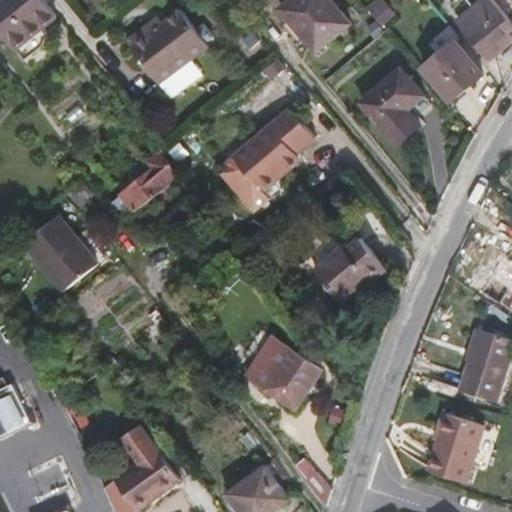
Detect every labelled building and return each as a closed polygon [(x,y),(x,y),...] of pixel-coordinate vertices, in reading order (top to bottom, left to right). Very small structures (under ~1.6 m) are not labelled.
[(59,17),(45,0),(5,0),(0,4),(0,30),(15,50),(59,17)] [(353,24),(333,0),(291,0),(281,8),(318,53),(353,24)] [(511,43),(511,22),(493,0),(484,0),(479,4),(475,0),(456,0),(451,4),(462,18),(458,22),(491,61),(511,43)] [(161,83),(212,46),(186,10),(167,23),(162,17),(130,40),(161,83)] [(452,103),(485,75),(457,42),(424,69),(452,103)] [(420,127),(415,120),(432,104),(401,70),(362,102),(398,145),(420,127)] [(264,194),(302,164),(297,158),(316,142),(293,113),(236,159),(264,194)] [(179,195),(171,185),(182,176),(164,152),(149,163),(154,169),(121,195),(135,212),(154,197),(164,208),(179,195)] [(99,265),(82,243),(61,215),(26,241),(65,291),(99,265)] [(387,271),(361,242),(348,254),(345,250),(318,273),(344,303),(357,291),(362,295),(371,285),(387,271)] [(511,260),(504,256),(482,292),(511,310),(511,260)] [(498,401),(511,356),(511,333),(477,322),(469,346),(472,347),(458,389),(498,401)] [(299,409),(325,370),(275,336),(249,375),(299,409)] [(485,425),(446,413),(441,411),(433,439),(437,440),(428,470),(468,482),(485,425)] [(108,495),(115,511),(146,511),(183,486),(143,432),(125,445),(143,469),(108,495)] [(238,511),(273,511),(290,499),(266,465),(226,494),(238,511)] [(334,489),(312,466),(308,482),(329,506),(334,489)]
